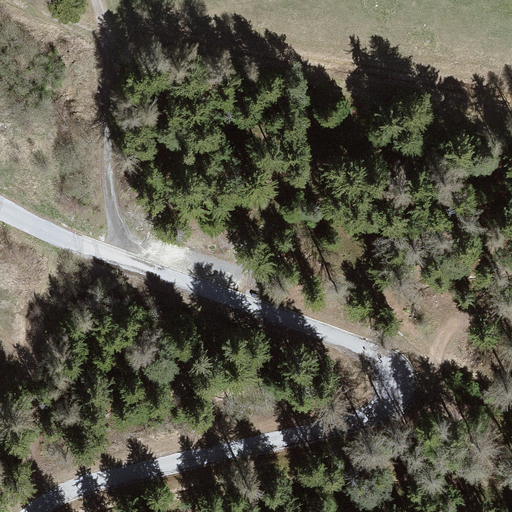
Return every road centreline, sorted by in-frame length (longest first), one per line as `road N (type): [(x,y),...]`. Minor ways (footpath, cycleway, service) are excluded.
road 1 (residential): [(28,511),(120,473),(390,405),(416,389),(402,365),(336,335),(115,259),(0,203)]
road 2 (track): [(416,389),(475,311),(511,320)]
